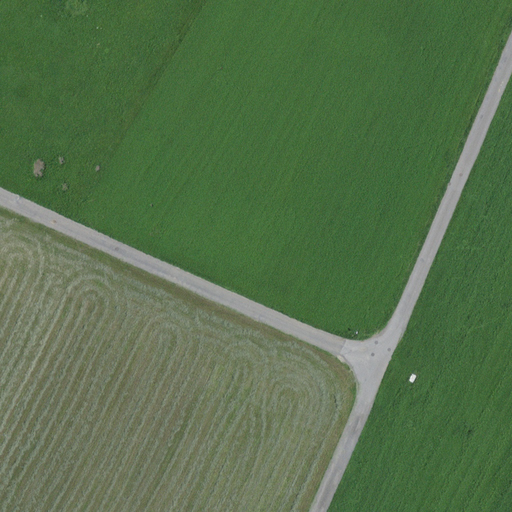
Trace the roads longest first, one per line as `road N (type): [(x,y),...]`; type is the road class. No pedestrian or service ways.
road 1 (track): [(390,356),(0,191)]
road 2 (track): [(511,60),(390,356)]
road 3 (track): [(390,356),(321,511)]
